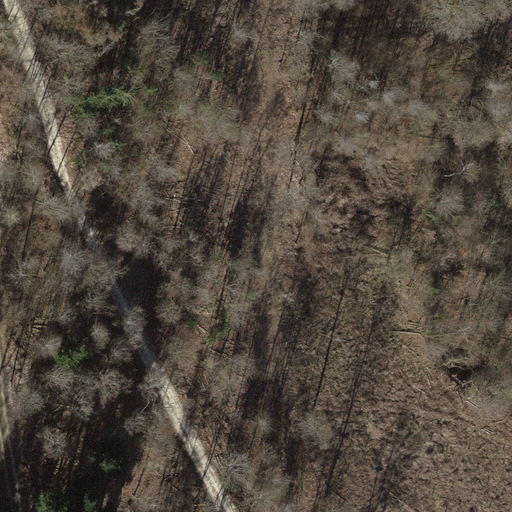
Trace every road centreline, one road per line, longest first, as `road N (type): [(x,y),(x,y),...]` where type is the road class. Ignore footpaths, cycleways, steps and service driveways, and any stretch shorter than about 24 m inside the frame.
road 1 (track): [(227,511),(75,185),(15,0)]
road 2 (track): [(264,0),(271,303),(301,511)]
road 3 (track): [(27,511),(0,299)]
